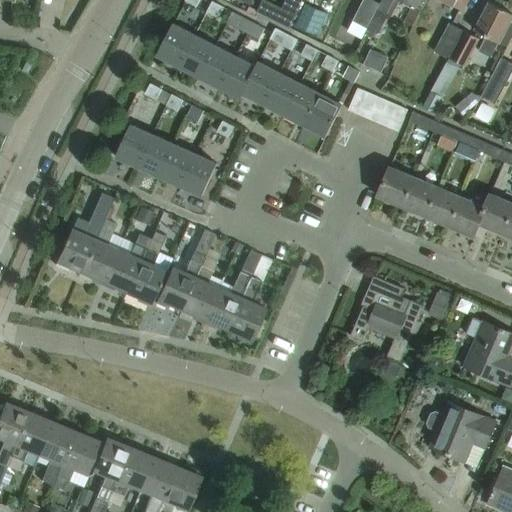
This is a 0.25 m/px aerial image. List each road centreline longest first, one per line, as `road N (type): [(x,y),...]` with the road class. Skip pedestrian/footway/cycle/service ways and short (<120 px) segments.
road 1 (residential): [(282,397),(0,332)]
road 2 (residential): [(350,228),(342,177),(278,149),(251,210),(341,250)]
road 3 (tertiary): [(0,223),(54,102),(119,0)]
road 4 (residential): [(350,228),(511,302)]
road 5 (residential): [(282,397),(341,250)]
